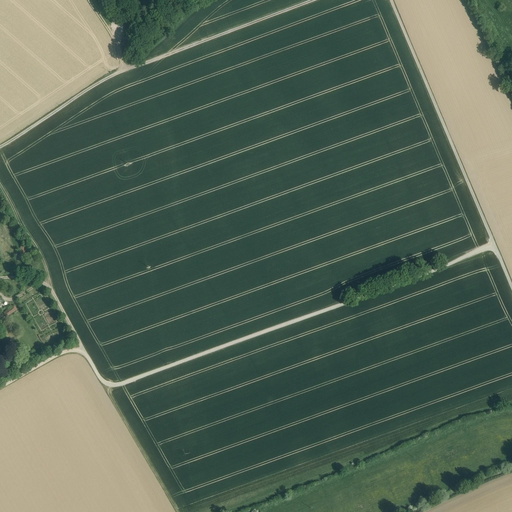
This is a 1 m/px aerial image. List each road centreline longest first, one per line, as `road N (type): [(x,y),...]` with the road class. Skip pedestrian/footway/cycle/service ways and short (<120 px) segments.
road 1 (unclassified): [(493,244),(120,384),(104,386),(75,348),(0,387)]
road 2 (track): [(313,0),(123,70),(0,146)]
road 3 (unclassified): [(493,244),(391,0)]
road 4 (track): [(104,386),(178,511)]
